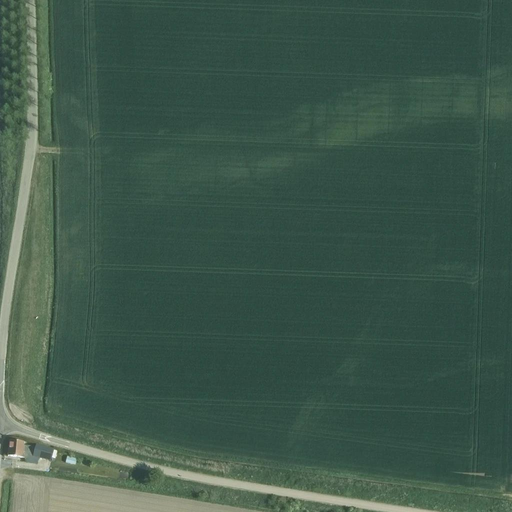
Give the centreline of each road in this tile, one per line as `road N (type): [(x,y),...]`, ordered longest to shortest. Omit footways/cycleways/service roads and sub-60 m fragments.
road 1 (unclassified): [(401,511),(167,473),(0,427)]
road 2 (unclassified): [(0,390),(4,313),(36,151),(31,0)]
